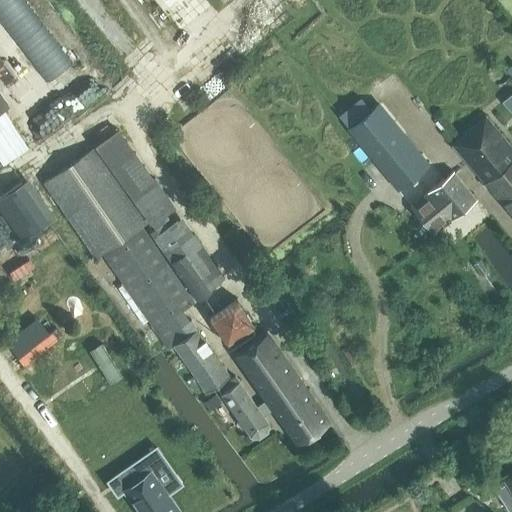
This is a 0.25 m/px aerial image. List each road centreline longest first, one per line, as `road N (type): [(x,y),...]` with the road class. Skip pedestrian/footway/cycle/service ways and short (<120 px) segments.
road 1 (track): [(369,459),(116,111),(77,135),(0,54)]
road 2 (unclassified): [(281,511),(511,372)]
